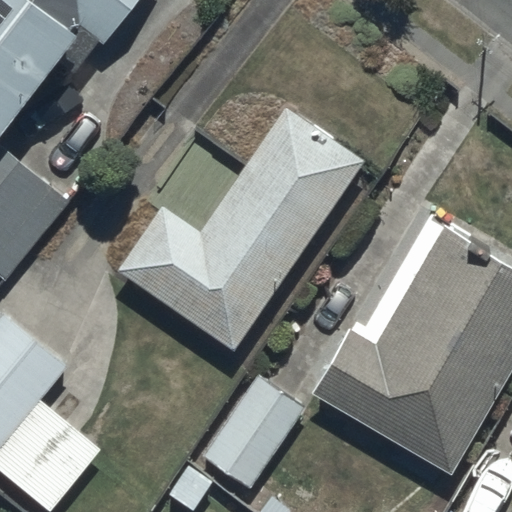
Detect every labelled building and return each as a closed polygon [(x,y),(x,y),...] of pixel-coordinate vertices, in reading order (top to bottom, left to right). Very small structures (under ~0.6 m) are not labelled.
[(127,0),(0,0),(0,114),(77,15),(101,34),(127,0)] [(161,198),(117,263),(233,342),(362,153),(284,100),(199,224),(161,198)] [(0,144),(0,271),(5,275),(67,198),(0,144)] [(348,323),(312,386),(450,465),(511,357),(511,258),(443,219),(374,338),(348,323)] [(1,307),(0,308),(0,441),(66,360),(1,307)] [(257,371),(203,451),(250,482),(304,402),(257,371)]
